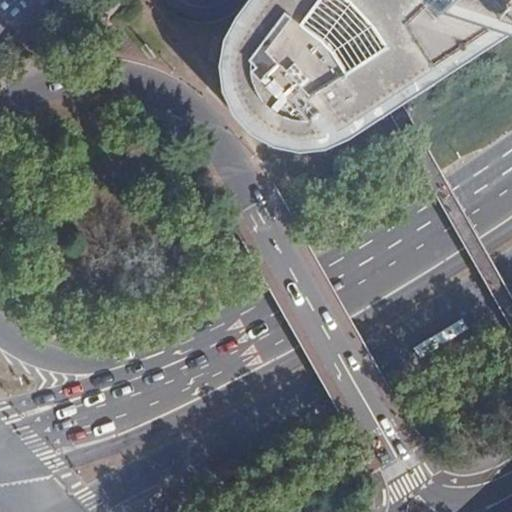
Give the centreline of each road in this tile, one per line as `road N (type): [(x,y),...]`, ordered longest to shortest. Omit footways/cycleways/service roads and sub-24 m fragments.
road 1 (tertiary): [(0,104),(57,77),(81,76),(135,83),(181,103),(237,168),(392,441)]
road 2 (primary): [(243,421),(511,265)]
road 3 (primary): [(511,176),(265,327)]
road 4 (tertiary): [(265,327),(129,358),(58,364),(0,332)]
road 5 (primary): [(208,355),(93,418),(0,449)]
road 6 (secondary): [(208,355),(0,410)]
road 7 (primary): [(74,511),(243,421)]
road 8 (primary): [(164,511),(243,421)]
